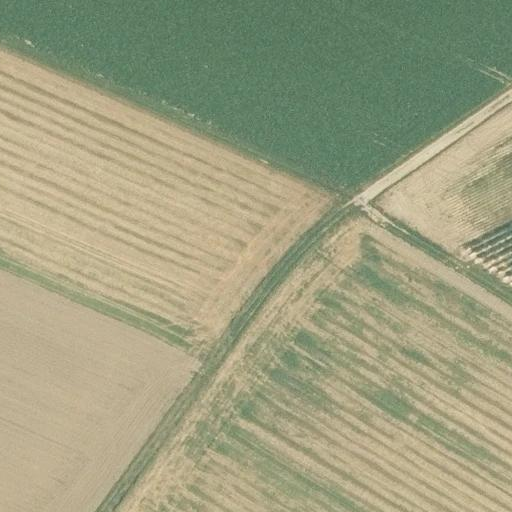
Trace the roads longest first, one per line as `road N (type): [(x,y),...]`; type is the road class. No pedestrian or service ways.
road 1 (track): [(511,296),(356,201),(0,44)]
road 2 (track): [(356,201),(256,303),(102,511)]
road 3 (track): [(356,201),(511,94)]
